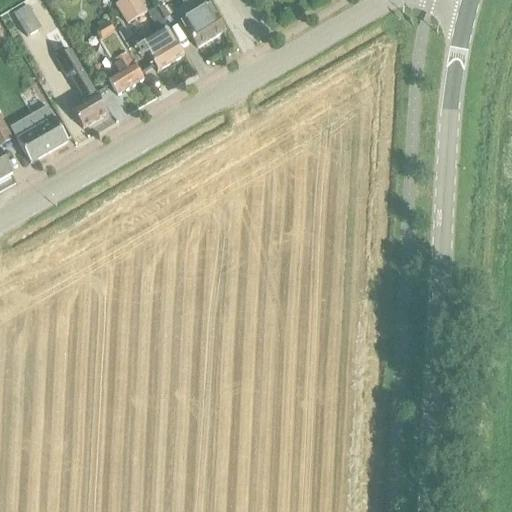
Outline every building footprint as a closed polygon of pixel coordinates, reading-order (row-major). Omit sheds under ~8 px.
[(130,0),(117,8),(129,27),(148,16),(137,0),(130,0)] [(224,34),(204,0),(183,0),(183,1),(192,17),(182,23),(189,35),(198,50),(224,34)] [(14,17),(27,39),(41,31),(28,8),(14,17)] [(147,14),(161,37),(143,48),(159,75),(185,59),(155,9),(147,14)] [(99,43),(119,76),(109,82),(118,97),(143,82),(109,25),(96,33),(101,41),(99,43)] [(0,45),(10,39),(2,26),(0,27),(0,45)] [(80,106),(72,112),(83,131),(108,116),(71,53),(65,56),(61,49),(54,53),(59,60),(58,61),(67,77),(69,76),(81,97),(76,100),(80,106)] [(48,109),(12,130),(32,165),(68,145),(48,109)] [(0,114),(0,144),(2,148),(15,140),(0,114)] [(0,180),(12,174),(0,151),(0,180)]
